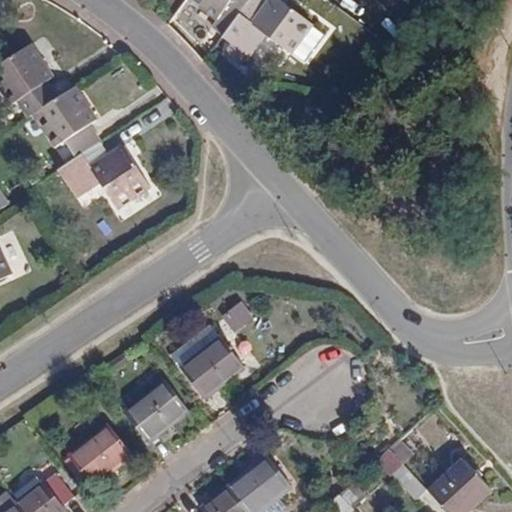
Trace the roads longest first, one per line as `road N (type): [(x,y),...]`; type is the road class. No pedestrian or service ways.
road 1 (residential): [(0,383),(284,190)]
road 2 (residential): [(284,190),(411,326),(448,341),(511,336)]
road 3 (residential): [(93,0),(152,42),(284,190)]
road 4 (residential): [(136,511),(323,366)]
